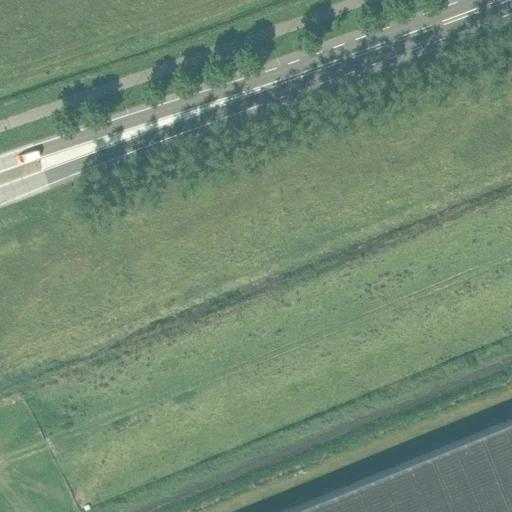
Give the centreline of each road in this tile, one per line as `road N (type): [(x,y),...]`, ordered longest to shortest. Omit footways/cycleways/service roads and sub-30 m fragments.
road 1 (tertiary): [(141,129),(484,0)]
road 2 (tertiary): [(0,192),(141,129)]
road 3 (tertiary): [(141,129),(0,162)]
